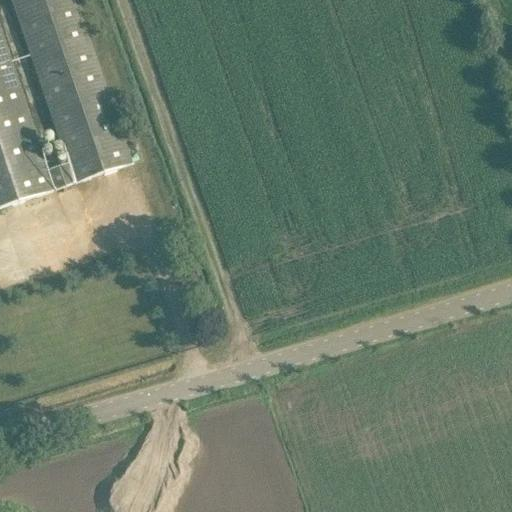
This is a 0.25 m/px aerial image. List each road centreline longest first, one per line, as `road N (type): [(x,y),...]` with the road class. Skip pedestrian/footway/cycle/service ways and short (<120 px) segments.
road 1 (unclassified): [(0,446),(511,292)]
road 2 (track): [(257,368),(127,0)]
